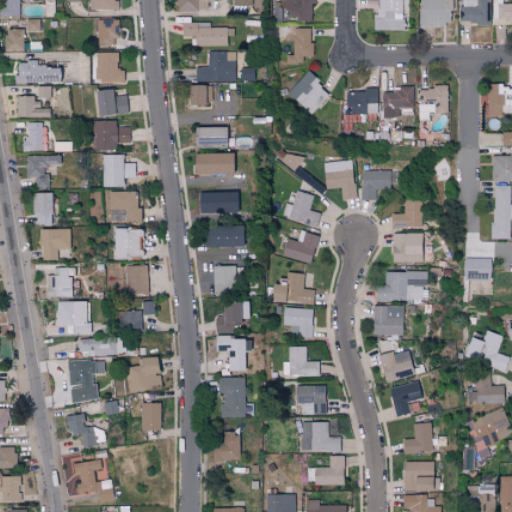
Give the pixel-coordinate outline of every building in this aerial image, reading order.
[(0,16),(18,16),(17,0),(3,0),(3,4),(0,3),(0,16)] [(115,0),(88,0),(88,10),(116,9),(115,0)] [(176,0),(176,11),(205,11),(205,0),(176,0)] [(284,0),(284,20),(312,20),(312,0),(284,0)] [(374,0),(374,30),(402,30),(402,0),(374,0)] [(450,0),(419,0),(419,26),(451,26),(450,0)] [(489,0),(459,0),(460,24),(490,24),(489,0)] [(511,24),(511,3),(502,4),(501,0),(494,0),(495,4),(496,4),(497,25),(511,24)] [(38,19),(25,19),(25,31),(38,31),(38,19)] [(116,19),(96,20),(96,46),(117,46),(116,19)] [(209,22),(181,23),(181,36),(195,36),(195,46),(226,46),(226,36),(234,36),(233,27),(209,28),(209,22)] [(309,28),(293,28),(292,55),(285,55),(285,64),(301,64),(301,57),(312,57),(312,42),(309,42),(309,28)] [(21,29),(4,29),(4,51),(22,50),(21,29)] [(234,82),(234,61),(226,60),(226,52),(208,51),(208,66),(195,66),(195,81),(234,82)] [(118,70),(119,53),(95,52),(94,81),(123,82),(123,71),(118,70)] [(58,67),(37,67),(36,61),(15,61),(15,83),(58,82),(58,67)] [(329,94),(306,72),(286,92),(310,115),(329,94)] [(186,104),(211,105),(211,86),(187,85),(186,104)] [(511,85),(486,86),(487,116),(501,116),(501,112),(511,112),(511,85)] [(37,86),(36,97),(50,98),(50,86),(37,86)] [(413,107),(412,86),(392,87),(392,92),(382,92),(383,117),(399,117),(398,107),(413,107)] [(447,87),(418,87),(419,120),(429,120),(429,113),(447,112),(447,87)] [(126,114),(125,95),(112,96),(111,89),(95,90),(96,115),(126,114)] [(376,114),(376,90),(346,90),(346,115),(376,114)] [(35,96),(15,96),(16,118),(48,117),(47,108),(36,109),(35,96)] [(115,120),(92,121),(93,150),(116,149),(116,143),(129,143),(129,127),(115,127),(115,120)] [(40,123),(26,123),(27,139),(21,139),(22,151),(41,150),(40,123)] [(225,127),(194,127),(194,147),(225,147),(225,127)] [(511,131),(501,131),(501,145),(511,145),(511,131)] [(295,170),(301,160),(281,148),(274,159),(295,170)] [(193,154),(193,174),(231,174),(231,153),(193,154)] [(491,181),(511,181),(511,154),(491,155),(491,181)] [(60,155),(25,156),(25,177),(35,176),(35,187),(46,187),(46,166),(60,165),(60,155)] [(134,163),(123,163),(123,155),(102,155),(103,187),(124,186),(123,178),(134,178),(134,163)] [(341,199),(353,199),(352,161),(323,162),(324,188),(340,188),(341,199)] [(361,170),(360,200),(374,200),(374,186),(389,187),(389,171),(361,170)] [(509,239),(509,216),(511,216),(511,209),(509,210),(509,186),(493,186),(492,239),(509,239)] [(315,225),(318,213),(308,210),(312,195),(295,190),(291,205),(284,203),(281,217),(315,225)] [(141,221),(141,208),(136,208),(136,191),(108,192),(108,210),(125,209),(125,222),(141,221)] [(235,211),(234,192),(198,193),(199,211),(235,211)] [(34,193),(33,224),(51,225),(52,193),(34,193)] [(404,198),(404,213),(391,213),(390,228),(422,228),(422,198),(404,198)] [(241,226),(203,225),(202,246),(240,247),(241,226)] [(68,229),(39,229),(40,260),(56,260),(56,250),(69,250),(68,229)] [(140,258),(141,229),(113,229),(113,257),(140,258)] [(317,235),(299,231),(296,241),(285,238),(281,256),(310,263),(317,235)] [(391,263),(422,262),(421,233),(391,233),(391,263)] [(489,281),(489,258),(463,258),(462,281),(489,281)] [(147,293),(147,265),(124,266),(125,294),(147,293)] [(213,294),(235,293),(234,266),(212,266),(213,294)] [(46,297),(70,296),(70,276),(74,276),(74,267),(52,268),(53,275),(45,276),(46,297)] [(375,300),(424,300),(424,291),(425,291),(425,272),(385,271),(385,285),(376,285),(375,300)] [(313,290),(301,288),(303,274),(287,272),(286,285),(272,284),(271,300),(312,304),(313,290)] [(85,301),(55,301),(55,326),(69,326),(69,333),(90,334),(90,323),(85,323),(85,301)] [(154,314),(153,301),(142,302),(143,315),(154,314)] [(248,301),(221,302),(221,316),(214,316),(214,332),(238,332),(238,319),(248,319),(248,301)] [(372,335),(401,335),(401,307),(372,306),(372,335)] [(281,325),(299,325),(299,337),(311,337),(312,308),(282,307),(281,325)] [(116,311),(116,330),(141,329),(140,311),(116,311)] [(504,370),(508,357),(497,353),(502,336),(485,331),(482,341),(469,337),(463,357),(504,370)] [(245,370),(244,351),(249,351),(249,336),(214,337),(214,345),(226,345),(227,371),(245,370)] [(77,338),(77,355),(122,354),(122,337),(77,338)] [(282,375),(318,376),(319,362),(305,361),(306,346),(288,346),(287,362),(282,362),(282,375)] [(414,375),(406,349),(378,357),(386,383),(414,375)] [(127,392),(161,387),(156,356),(137,359),(138,365),(124,368),(127,392)] [(94,401),(93,374),(103,373),(102,360),(67,361),(69,402),(94,401)] [(466,403),(503,403),(503,386),(490,386),(490,373),(474,374),(475,392),(466,392),(466,403)] [(243,377),(218,378),(218,394),(221,394),(221,418),(244,417),(243,377)] [(388,388),(395,417),(410,413),(407,402),(422,398),(418,381),(388,388)] [(325,386),(294,385),(294,403),(310,403),(310,414),(325,415),(325,386)] [(140,431),(160,430),(160,403),(140,403),(140,431)] [(465,421),(476,450),(511,436),(502,408),(465,421)] [(80,435),(81,446),(94,445),(93,426),(83,427),(82,414),(67,415),(68,436),(80,435)] [(327,422),(301,422),(300,451),(339,451),(339,437),(327,437),(327,422)] [(413,439),(401,440),(402,453),(431,451),(430,423),(412,424),(413,439)] [(237,459),(236,431),(222,432),(222,443),(213,443),(213,460),(237,459)] [(15,447),(0,447),(0,468),(15,468),(15,447)] [(462,469),(473,469),(473,447),(463,447),(462,469)] [(343,484),(342,456),(329,456),(329,467),(313,467),(313,485),(343,484)] [(71,464),(73,475),(75,475),(78,494),(96,491),(98,500),(111,498),(109,480),(94,482),(92,471),(100,469),(99,459),(71,464)] [(402,491),(431,492),(432,462),(402,461),(402,491)] [(19,501),(18,476),(0,476),(0,500),(0,502),(19,501)] [(511,476),(498,477),(499,511),(511,511),(511,496),(511,476)] [(266,511),(294,511),(294,494),(266,495),(266,511)] [(494,494),(476,495),(476,511),(485,511),(495,511),(494,494)] [(438,511),(439,506),(433,507),(433,496),(402,496),(402,510),(408,509),(407,511),(438,511)] [(305,511),(345,511),(345,505),(318,505),(318,500),(306,499),(305,511)]
